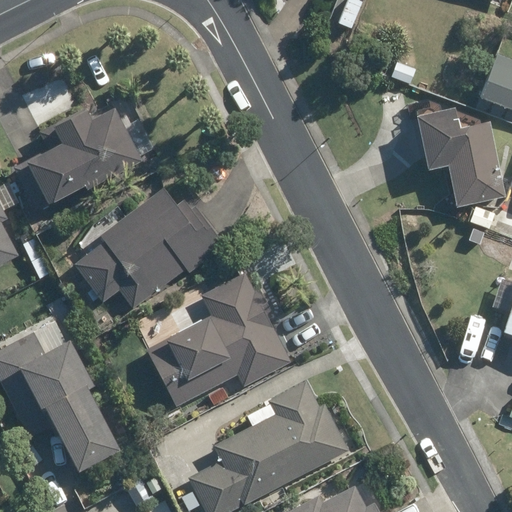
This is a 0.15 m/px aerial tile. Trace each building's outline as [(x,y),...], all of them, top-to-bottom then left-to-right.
[(347,32),(360,1),(357,0),(340,0),(330,24),(347,32)] [(511,60),(498,55),(480,98),(511,110),(511,60)] [(407,86),(414,67),(393,59),(386,78),(407,86)] [(46,141),(25,152),(27,156),(14,161),(36,205),(154,146),(139,117),(124,124),(112,99),(88,111),(82,101),(51,116),(53,120),(39,126),(46,141)] [(452,108),(415,117),(426,169),(446,165),(456,207),(504,197),(488,122),(456,129),(452,108)] [(9,180),(13,190),(19,187),(14,178),(9,180)] [(104,236),(74,258),(102,296),(119,284),(132,303),(185,265),(187,268),(224,242),(195,203),(191,207),(183,196),(176,201),(163,183),(99,230),(104,236)] [(0,255),(16,247),(0,216),(0,210),(5,208),(0,198),(0,255)] [(31,233),(15,241),(36,280),(52,271),(31,233)] [(203,277),(192,283),(199,296),(203,294),(212,311),(209,313),(207,309),(164,331),(166,335),(147,344),(176,400),(236,370),(243,383),(290,359),(268,315),(272,312),(259,286),(254,288),(243,268),(208,286),(203,277)] [(511,301),(502,332),(511,335),(511,301)] [(86,379),(92,376),(68,331),(42,345),(32,327),(0,344),(0,376),(29,432),(48,421),(52,428),(57,426),(76,462),(118,440),(86,379)] [(118,331),(99,341),(104,349),(122,339),(118,331)] [(213,440),(221,457),(186,475),(206,511),(221,511),(348,446),(324,400),(319,402),(305,376),(267,395),(274,409),(213,440)] [(222,385),(208,392),(213,402),(227,395),(222,385)] [(110,404),(117,418),(125,413),(119,400),(110,404)] [(283,511),(379,511),(372,499),(365,503),(353,480),(321,498),(316,490),(282,509),(283,511)] [(176,496),(184,510),(193,505),(185,491),(176,496)]
